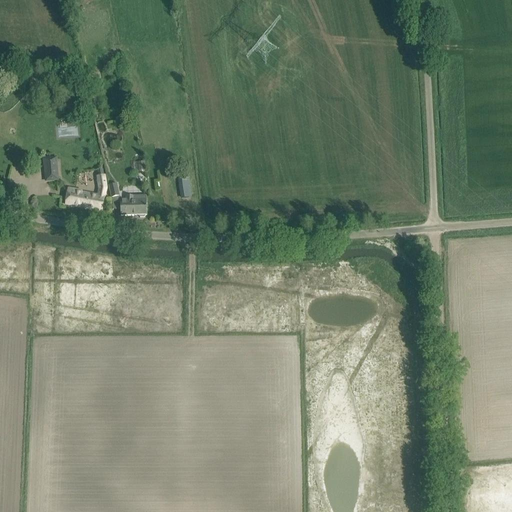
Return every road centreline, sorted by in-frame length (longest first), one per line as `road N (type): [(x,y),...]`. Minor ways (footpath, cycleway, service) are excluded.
road 1 (unclassified): [(434,228),(218,238),(0,212)]
road 2 (track): [(447,511),(434,228)]
road 3 (unclassified): [(434,228),(426,43),(413,0)]
